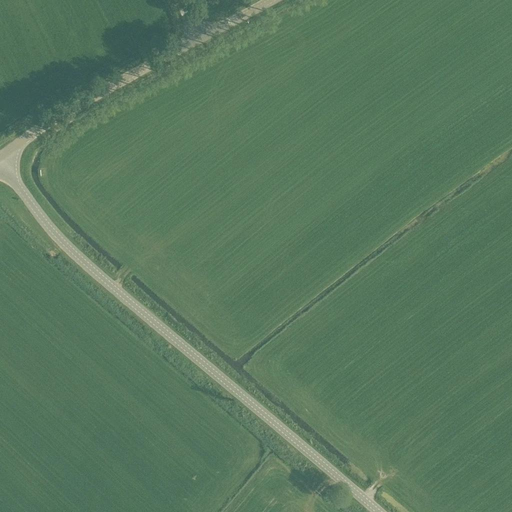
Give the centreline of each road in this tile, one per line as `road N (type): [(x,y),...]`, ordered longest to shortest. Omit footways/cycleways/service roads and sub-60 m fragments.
road 1 (unclassified): [(377,511),(59,239),(0,163)]
road 2 (unclassified): [(0,156),(199,37)]
